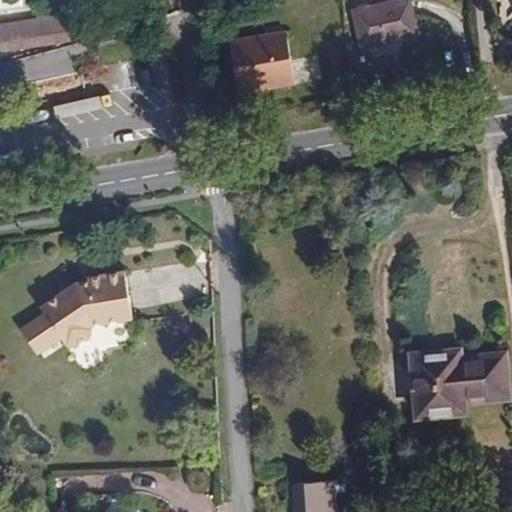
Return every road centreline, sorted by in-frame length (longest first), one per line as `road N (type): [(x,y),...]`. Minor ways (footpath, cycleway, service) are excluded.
road 1 (residential): [(209,169),(234,511)]
road 2 (primary): [(209,169),(511,115)]
road 3 (unknown): [(509,115),(490,171),(511,323)]
road 4 (primary): [(0,204),(194,171)]
road 5 (residential): [(184,20),(0,78)]
road 6 (residential): [(194,171),(184,20)]
